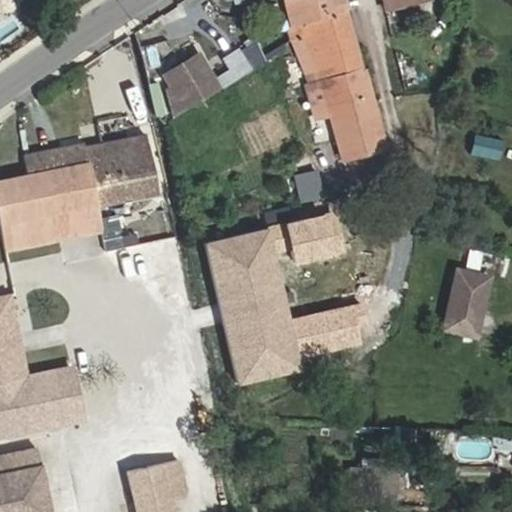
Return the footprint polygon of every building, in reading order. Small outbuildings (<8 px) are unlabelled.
[(0,0),(0,11),(23,12),(22,0),(0,0)] [(283,0),(291,26),(287,27),(291,39),(293,38),(304,36),(299,24),(347,12),(343,0),(283,0)] [(347,12),(299,24),(304,36),(320,77),(323,84),(330,113),(336,137),(343,156),(382,146),(377,128),(378,128),(369,96),(347,12)] [(304,36),(293,38),(308,81),(320,77),(304,36)] [(254,37),(237,50),(251,67),(268,54),(254,37)] [(174,94),(167,98),(172,120),(216,92),(195,58),(165,78),(174,94)] [(312,117),(330,113),(323,84),(320,77),(308,81),(303,82),(312,117)] [(142,82),(119,85),(125,128),(147,126),(142,82)] [(147,85),(152,114),(162,113),(157,83),(147,85)] [(505,142),(476,135),(472,153),(501,160),(505,142)] [(82,144),(24,155),(29,177),(0,183),(0,232),(3,250),(61,239),(56,215),(95,208),(158,196),(145,137),(83,149),(82,144)] [(317,170),(295,176),(301,202),(323,197),(317,170)] [(61,239),(99,232),(95,208),(56,215),(61,239)] [(336,216),(290,226),(298,263),(344,253),(336,216)] [(362,345),(354,306),(290,319),(271,232),(210,245),(240,384),(302,371),(299,358),(362,345)] [(474,332),(486,273),(451,266),(439,326),(474,332)] [(0,437),(85,421),(73,367),(26,377),(10,295),(0,296),(0,437)] [(389,427),(364,425),(362,438),(388,440),(389,427)] [(490,448),(511,449),(511,434),(492,432),(490,448)] [(39,449),(0,456),(0,465),(40,456),(39,449)] [(0,511),(48,511),(40,456),(0,465),(0,511)] [(130,500),(165,492),(178,489),(171,458),(123,469),(130,500)] [(132,511),(170,511),(165,492),(130,500),(132,511)]
